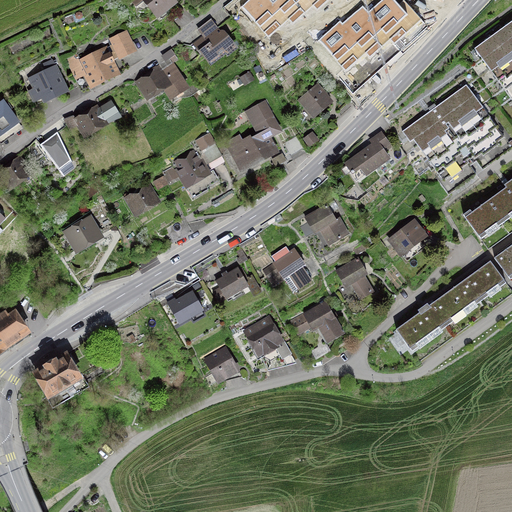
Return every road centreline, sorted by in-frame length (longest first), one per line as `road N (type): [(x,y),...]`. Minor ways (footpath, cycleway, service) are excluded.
road 1 (secondary): [(477,0),(282,197),(30,352),(0,385)]
road 2 (residential): [(64,511),(133,442),(218,396),(327,370),(412,375),(511,304)]
road 3 (residential): [(225,0),(0,157)]
